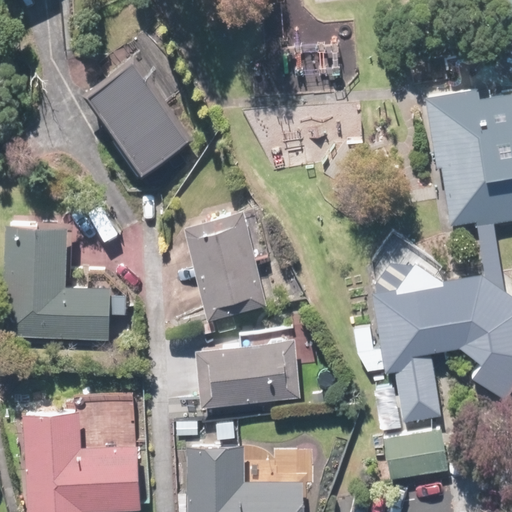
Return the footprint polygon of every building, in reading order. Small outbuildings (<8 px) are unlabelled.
[(511,0),(485,0),(489,34),(511,31),(511,0)] [(134,58),(90,89),(144,165),(188,134),(134,58)] [(425,98),(439,234),(511,226),(511,115),(486,118),(483,92),(425,98)] [(102,200),(89,209),(108,238),(121,229),(102,200)] [(245,207),(187,221),(209,313),(267,299),(245,207)] [(71,220),(9,218),(4,330),(110,334),(113,282),(68,280),(71,220)] [(394,388),(395,435),(443,430),(434,363),(466,359),(466,388),(507,402),(511,397),(511,284),(369,304),(377,389),(394,388)] [(298,336),(199,340),(201,400),(301,395),(298,336)] [(81,408),(25,410),(27,511),(85,511),(85,508),(143,506),(141,440),(82,442),(81,408)] [(241,418),(217,416),(215,436),(239,438),(241,418)] [(448,438),(383,447),(389,489),(454,480),(448,438)] [(245,441),(189,440),(188,511),(305,511),(306,477),(245,476),(245,441)]
